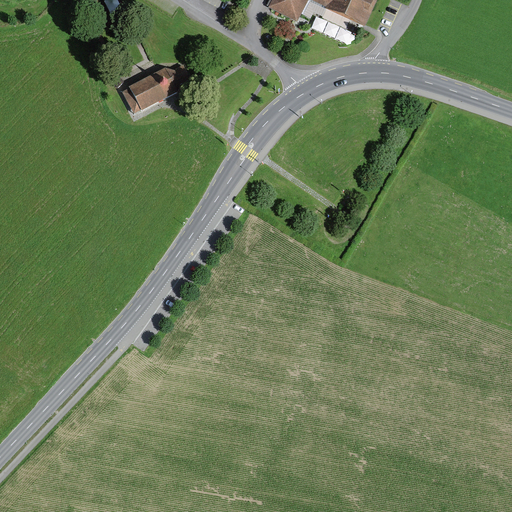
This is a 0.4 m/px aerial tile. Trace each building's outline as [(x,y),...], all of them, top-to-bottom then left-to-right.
[(273,0),(269,10),(296,24),(308,1),(361,28),(375,0),(273,0)] [(348,42),(353,29),(318,13),(312,25),(348,42)] [(166,69),(130,88),(130,89),(136,100),(141,111),(142,112),(161,101),(178,92),(181,84),(184,82),(190,80),(183,67),(174,71),(166,69)] [(122,84),(116,78),(110,83),(116,90),(122,84)] [(136,100),(130,89),(124,92),(135,114),(141,111),(136,100)]
